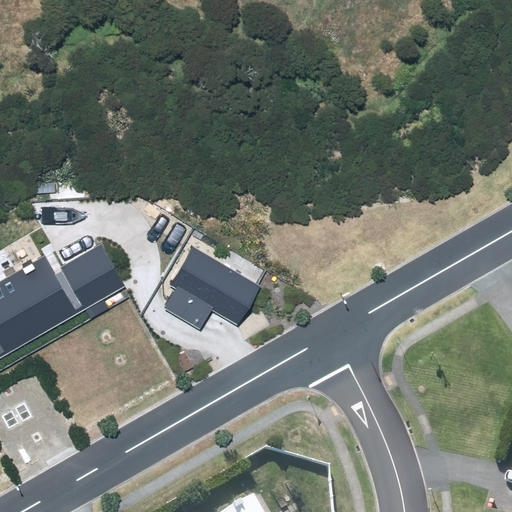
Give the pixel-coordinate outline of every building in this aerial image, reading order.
[(137,206),(130,223),(165,239),(173,222),(137,206)] [(0,357),(125,285),(102,245),(61,268),(63,272),(56,276),(45,256),(0,281),(0,357)] [(260,286),(192,247),(169,286),(176,290),(165,309),(200,330),(211,310),(238,325),(260,286)] [(194,365),(183,345),(163,357),(174,377),(194,365)] [(260,511),(251,496),(223,511),(260,511)]
